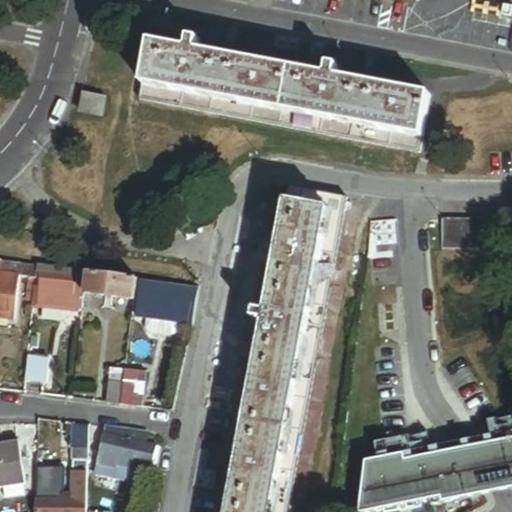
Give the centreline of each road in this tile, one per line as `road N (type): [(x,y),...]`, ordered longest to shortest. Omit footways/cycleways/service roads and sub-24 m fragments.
road 1 (residential): [(226,257),(237,199),(262,173),(511,203)]
road 2 (residential): [(172,0),(511,64)]
road 3 (residential): [(173,511),(226,257)]
road 4 (residential): [(0,169),(62,219),(124,243),(226,257)]
road 5 (residential): [(0,409),(171,431)]
road 6 (residential): [(0,158),(46,92),(63,39)]
